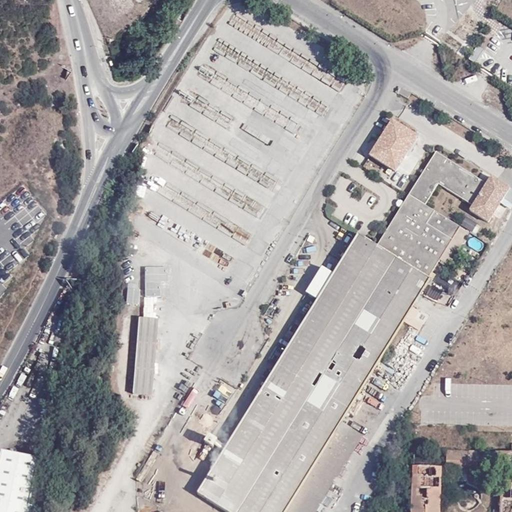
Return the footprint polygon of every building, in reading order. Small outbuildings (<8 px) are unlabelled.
[(456,53),(464,59),(475,41),(466,36),(456,53)] [(476,61),(482,51),(477,48),(471,58),(476,61)] [(391,119),(368,157),(400,176),(412,157),(407,154),(418,136),(391,119)] [(436,151),(409,194),(426,205),(439,184),(473,205),(476,200),(481,203),(478,207),(492,215),(511,187),(492,174),(488,183),(436,151)] [(5,198),(29,227),(46,213),(22,184),(5,198)] [(426,205),(409,194),(377,245),(360,235),(201,495),(229,511),(285,511),(343,422),(443,259),(452,264),(471,232),(426,205)] [(144,297),(168,297),(168,268),(144,268),(144,297)] [(127,305),(139,305),(140,289),(127,289),(127,305)] [(165,308),(165,297),(144,298),(145,309),(165,308)] [(139,318),(131,395),(151,396),(158,320),(139,318)] [(343,422),(285,511),(317,511),(365,435),(343,422)] [(467,470),(468,451),(447,450),(446,470),(467,470)] [(478,451),(468,451),(467,470),(477,471),(478,451)] [(477,471),(491,471),(502,472),(504,472),(511,472),(511,452),(478,451),(477,471)] [(0,511),(31,511),(32,509),(28,508),(38,461),(0,454),(0,453),(0,511)] [(427,466),(413,466),(410,511),(438,511),(440,467),(432,466),(432,476),(426,476),(427,466)] [(502,472),(500,511),(510,511),(511,500),(511,472),(504,472),(502,472)]
